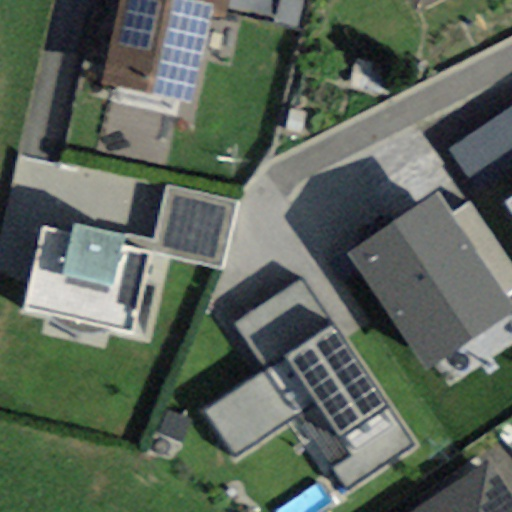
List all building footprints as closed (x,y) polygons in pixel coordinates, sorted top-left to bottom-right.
[(121,0),(103,85),(192,105),(208,16),(210,6),(179,0),(121,0)] [(208,16),(225,20),(229,0),(179,0),(210,6),(208,16)] [(298,29),(304,0),(280,0),(275,24),(298,29)] [(409,0),(415,10),(434,0),(409,0)] [(511,165),(511,104),(448,150),(478,190),(511,165)] [(237,204),(166,187),(153,242),(124,235),(121,246),(150,252),(221,269),(237,204)] [(347,254),(426,371),(511,311),(511,305),(506,297),(450,214),(437,194),(347,254)] [(506,297),(511,292),(511,265),(470,202),(450,214),(506,297)] [(108,328),(133,334),(150,252),(121,246),(124,235),(72,223),(70,234),(42,227),(22,310),(46,316),(42,336),(103,350),(108,328)] [(296,416),(346,491),(417,446),(301,282),(233,325),(266,370),(203,413),(235,458),(296,416)] [(511,511),(511,498),(486,461),(412,511),(511,511)]
